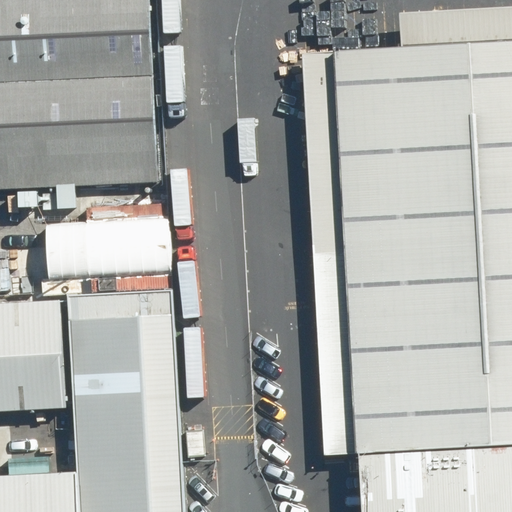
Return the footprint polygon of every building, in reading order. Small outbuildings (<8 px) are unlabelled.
[(147,0),(0,0),(0,190),(158,182),(147,0)] [(363,511),(511,511),(511,9),(404,16),(406,47),(304,53),(315,254),(348,252),(363,511)] [(73,247),(27,249),(28,281),(74,279),(73,247)] [(181,511),(172,291),(70,296),(78,471),(79,511),(181,511)] [(62,298),(0,301),(0,413),(69,409),(62,298)] [(79,511),(78,471),(0,475),(0,511),(79,511)]
